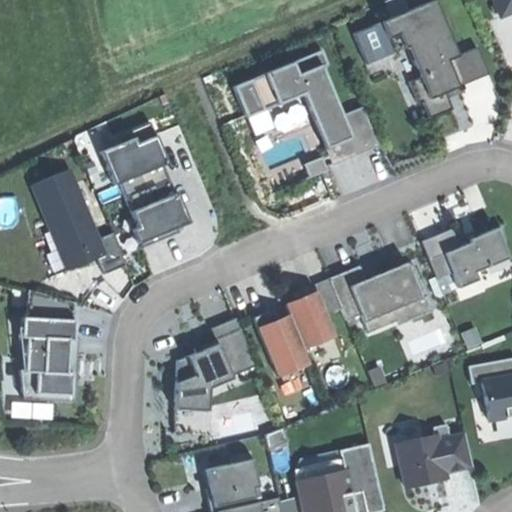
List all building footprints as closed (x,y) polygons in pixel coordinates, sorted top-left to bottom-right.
[(353,31),(366,61),(407,44),(416,66),(420,64),(424,74),(409,81),(418,103),(422,101),(429,117),(452,108),(447,97),(445,90),(458,84),(488,72),(477,45),(458,53),(435,0),(427,0),(409,8),(405,0),(383,0),(390,15),(353,31)] [(511,0),(495,0),(501,14),(511,9),(511,0)] [(313,50),(289,60),(294,73),(318,63),(313,50)] [(339,113),(318,63),(294,73),(289,60),(232,84),(245,114),(298,91),(322,147),(349,136),(339,113)] [(461,91),(458,84),(445,90),(447,97),(455,94),(461,91)] [(358,106),(339,113),(349,136),(322,147),(329,164),(374,145),(358,106)] [(130,226),(139,248),(182,231),(180,227),(192,223),(179,191),(176,192),(156,143),(160,142),(152,122),(119,136),(122,143),(102,151),(114,182),(120,180),(138,223),(130,226)] [(100,256),(106,271),(125,263),(113,233),(101,238),(71,166),(29,183),(66,270),(100,256)] [(451,228),(421,240),(436,278),(452,272),(458,287),(477,279),(474,271),(490,265),(489,262),(507,255),(501,226),(477,235),(478,238),(469,242),(458,246),(451,228)] [(508,258),(507,255),(489,262),(490,265),(508,258)] [(360,264),(329,277),(346,319),(361,313),(368,332),(397,320),(395,315),(428,301),(413,264),(388,274),(368,283),(360,264)] [(75,301),(28,288),(27,316),(21,316),(21,337),(25,337),(24,369),(21,369),(20,393),(71,394),(72,371),(67,371),(67,357),(78,358),(78,338),(74,338),(75,301)] [(269,310),(254,316),(278,376),(310,362),(304,347),(336,334),(318,290),(297,298),(286,303),(290,314),(273,321),(269,310)] [(226,375),(251,364),(232,318),(207,329),(213,343),(173,361),(167,408),(199,409),(202,388),(227,379),(226,375)] [(471,383),(482,381),(481,380),(511,374),(511,357),(468,365),(471,383)] [(482,381),(488,420),(511,415),(511,374),(481,380),(482,381)] [(397,442),(407,487),(428,482),(427,478),(434,476),(435,479),(437,480),(439,480),(446,478),(444,470),(472,464),(466,433),(450,436),(447,424),(434,427),(435,434),(397,442)] [(300,481),(307,511),(366,511),(386,507),(370,443),(344,449),(349,469),(300,481)] [(209,511),(253,502),(243,460),(199,469),(208,511),(209,511)] [(276,511),(273,498),(253,502),(255,511),(276,511)] [(255,511),(253,502),(209,511),(255,511)]
